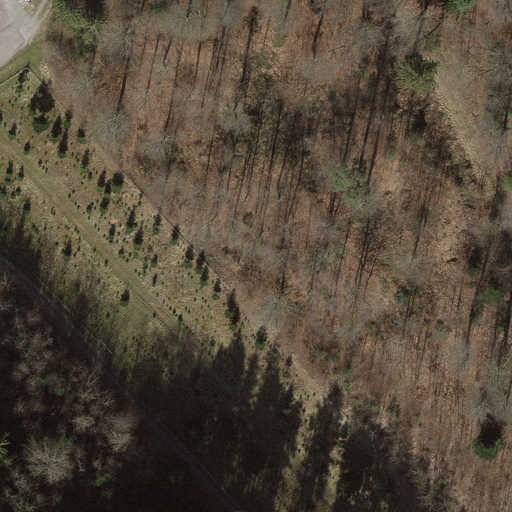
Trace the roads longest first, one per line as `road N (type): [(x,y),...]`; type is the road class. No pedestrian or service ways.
road 1 (track): [(234,511),(0,265)]
road 2 (track): [(511,240),(429,59),(391,0)]
